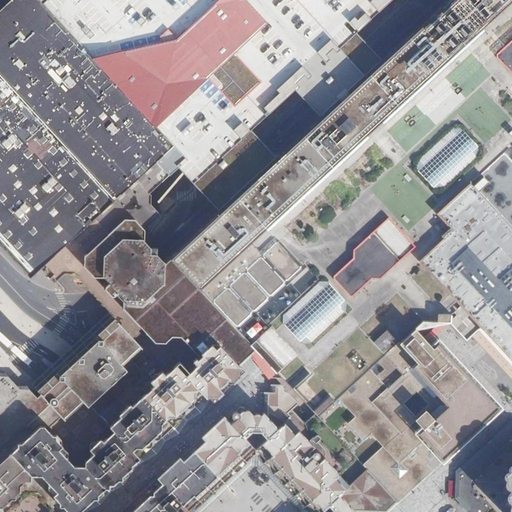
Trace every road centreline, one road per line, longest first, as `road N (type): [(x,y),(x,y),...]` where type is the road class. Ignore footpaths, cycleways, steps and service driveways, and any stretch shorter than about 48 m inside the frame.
road 1 (unclassified): [(422,0),(103,294),(42,295),(5,274)]
road 2 (secondary): [(241,511),(83,340),(5,274)]
